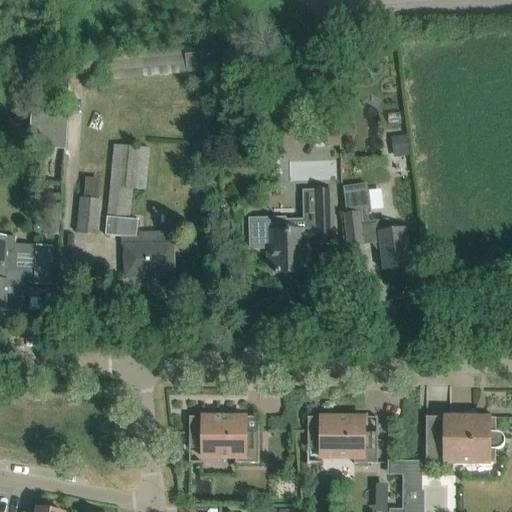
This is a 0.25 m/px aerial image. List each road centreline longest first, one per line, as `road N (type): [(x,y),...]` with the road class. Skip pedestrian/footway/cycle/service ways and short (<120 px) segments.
road 1 (unclassified): [(511,364),(140,366)]
road 2 (residential): [(155,505),(0,476)]
road 3 (unclassified): [(140,366),(0,365)]
road 4 (residential): [(155,505),(140,366)]
